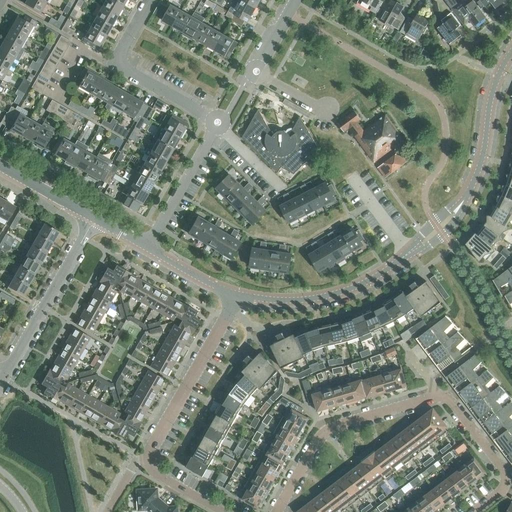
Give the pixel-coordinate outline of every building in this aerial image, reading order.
[(40,13),(47,2),(42,0),(26,0),(25,4),(40,13)] [(79,8),(83,1),(80,0),(78,0),(75,6),(79,8)] [(124,5),(115,0),(105,0),(102,6),(118,15),(124,5)] [(256,7),(243,0),(234,0),(228,11),(234,15),(244,21),(245,20),(247,16),(250,18),(256,7)] [(358,0),(357,3),(376,14),(383,1),(380,0),(358,0)] [(398,15),(403,6),(392,0),(390,0),(379,20),(391,27),(392,26),(398,29),(404,18),(398,15)] [(469,20),(474,26),(485,18),(472,1),(471,0),(467,0),(465,1),(459,6),(458,4),(451,9),(453,11),(463,24),(469,20)] [(479,0),(484,7),(491,2),(496,8),(506,0),(479,0)] [(73,3),(68,1),(62,12),(67,14),(73,3)] [(213,3),(211,8),(221,14),(224,9),(213,3)] [(181,11),(170,5),(162,20),(173,26),(181,11)] [(102,6),(96,17),(112,26),(118,15),(102,6)] [(73,18),(77,12),(73,9),(69,16),(73,18)] [(181,11),(173,26),(183,32),(192,17),(181,11)] [(225,15),(232,19),(234,15),(228,11),(225,15)] [(437,28),(438,28),(436,30),(436,34),(437,35),(441,32),(450,44),(461,35),(456,29),(461,25),(451,12),(441,20),(443,23),(437,28)] [(194,13),(192,17),(183,32),(182,34),(192,40),(193,38),(202,23),(205,19),(194,13)] [(408,17),(400,32),(417,42),(429,21),(417,14),(413,20),(408,17)] [(17,17),(11,28),(27,37),(33,26),(35,27),(37,22),(25,15),(22,20),(17,17)] [(62,24),(61,24),(65,18),(60,15),(57,21),(51,18),(48,24),(59,30),(62,24)] [(234,15),(232,19),(231,20),(241,26),(244,21),(234,15)] [(106,36),(112,26),(96,17),(90,27),(106,36)] [(64,25),(61,31),(72,37),(75,31),(68,27),(72,22),(67,19),(64,25)] [(202,23),(193,38),(204,44),(213,29),(202,23)] [(98,51),(106,36),(90,27),(82,42),(98,51)] [(27,37),(11,28),(5,39),(20,48),(27,37)] [(55,40),(58,35),(47,28),(44,34),(55,40)] [(204,44),(214,50),(223,35),(213,29),(204,44)] [(234,41),(223,35),(214,50),(225,56),(229,59),(238,43),(233,41),(234,41)] [(71,42),(61,36),(57,42),(68,48),(71,42)] [(20,48),(5,39),(0,46),(0,50),(14,59),(17,61),(24,50),(20,48)] [(68,48),(57,42),(55,47),(65,53),(68,48)] [(62,58),(65,53),(55,47),(51,52),(62,58)] [(0,50),(0,65),(8,70),(14,59),(0,50)] [(43,61),(46,54),(42,52),(38,58),(43,61)] [(62,58),(51,52),(48,57),(59,63),(62,58)] [(59,63),(48,57),(46,62),(56,68),(59,63)] [(56,68),(46,62),(43,67),(53,73),(56,68)] [(37,72),(40,66),(36,63),(32,69),(37,72)] [(8,70),(0,65),(0,80),(1,81),(5,74),(9,77),(12,72),(8,70)] [(53,73),(43,67),(40,73),(50,79),(53,73)] [(91,72),(84,68),(78,78),(82,80),(78,87),(89,93),(98,77),(91,73),(91,72)] [(50,79),(40,73),(37,78),(47,84),(50,79)] [(30,83),(34,76),(29,74),(26,80),(30,83)] [(89,93),(101,100),(110,84),(107,82),(108,81),(102,77),(101,79),(98,77),(89,93)] [(34,83),(44,89),(47,84),(37,78),(34,83)] [(34,83),(31,88),(41,94),(44,89),(34,83)] [(110,84),(101,100),(107,103),(104,108),(108,110),(111,106),(121,90),(110,84)] [(24,94),(28,87),(23,85),(20,91),(24,94)] [(121,90),(111,106),(122,112),(132,96),(121,90)] [(13,102),(18,105),(21,98),(17,96),(13,102)] [(142,102),(132,96),(122,112),(133,118),(132,119),(137,122),(141,116),(147,105),(142,102)] [(46,111),(50,113),(51,114),(57,103),(52,100),(46,111)] [(78,112),(81,107),(71,101),(68,106),(78,112)] [(51,114),(53,115),(56,117),(62,106),(57,103),(51,114)] [(147,105),(141,116),(145,118),(145,119),(146,119),(152,108),(147,105)] [(11,115),(15,109),(10,106),(7,113),(11,115)] [(61,119),(67,109),(62,106),(56,117),(61,119)] [(81,107),(78,112),(85,116),(89,118),(92,114),(95,109),(90,106),(87,110),(81,107)] [(21,136),(30,120),(19,114),(20,112),(15,109),(11,115),(5,126),(10,129),(21,136)] [(66,122),(72,112),(67,109),(61,119),(66,122)] [(288,133),(287,132),(285,131),(283,131),(279,131),(277,131),(276,132),(274,133),(273,135),(258,110),(242,137),(278,172),(281,167),(293,174),(318,149),(300,117),(289,135),(288,133)] [(397,144),(402,141),(397,134),(399,133),(385,114),(363,131),(357,122),(360,119),(354,111),(337,124),(343,132),(348,128),(374,162),(397,144)] [(11,115),(7,113),(6,112),(0,122),(0,123),(5,126),(11,115)] [(72,112),(66,122),(71,125),(74,119),(77,115),(72,112)] [(100,124),(101,125),(103,120),(99,117),(92,114),(89,118),(96,122),(100,124)] [(179,139),(188,123),(172,115),(170,118),(165,115),(159,127),(179,139)] [(41,126),(30,120),(21,136),(32,142),(41,126)] [(103,120),(101,125),(107,128),(109,124),(103,120)] [(92,129),(94,124),(88,121),(85,125),(92,129)] [(43,148),(43,149),(52,133),(55,129),(43,122),(41,126),(32,142),(36,145),(35,146),(42,150),(43,148)] [(125,138),(128,132),(115,124),(111,131),(125,138)] [(96,131),(103,135),(105,131),(99,127),(96,131)] [(132,141),(139,130),(134,127),(128,138),(132,141)] [(173,150),(179,139),(159,127),(153,138),(157,141),(173,150)] [(114,141),(116,137),(110,133),(107,138),(114,141)] [(54,154),(54,155),(65,161),(74,145),(63,139),(62,140),(58,138),(51,152),(54,154)] [(167,160),(173,150),(157,141),(151,151),(167,160)] [(80,148),(74,145),(65,161),(64,163),(70,166),(71,165),(76,167),(85,151),(88,146),(83,143),(80,148)] [(160,171),(167,160),(151,151),(147,149),(144,153),(149,156),(145,162),(160,171)] [(389,159),(397,169),(409,160),(401,150),(389,159)] [(76,167),(87,174),(96,158),(85,151),(76,167)] [(109,171),(113,165),(112,165),(110,163),(112,160),(99,153),(96,158),(87,174),(86,175),(97,182),(99,179),(103,182),(109,171),(110,171),(109,171)] [(120,163),(124,156),(119,154),(115,160),(120,163)] [(397,169),(389,159),(377,167),(385,178),(397,169)] [(154,182),(160,171),(145,162),(139,173),(138,174),(154,182)] [(110,171),(109,171),(103,182),(109,185),(115,174),(114,174),(110,171)] [(148,194),(154,182),(138,174),(139,173),(134,171),(131,175),(136,178),(132,184),(148,194)] [(224,174),(220,178),(223,181),(232,190),(238,183),(230,174),(227,177),(224,174)] [(216,188),(225,197),(232,190),(223,181),(220,178),(216,183),(219,185),(216,188)] [(128,182),(121,193),(142,205),(148,194),(132,184),(128,182)] [(243,188),(238,183),(232,190),(225,197),(232,203),(245,190),(243,188)] [(326,183),(315,188),(319,197),(330,191),(334,189),(331,184),(327,186),(326,183)] [(232,203),(239,210),(252,197),(247,192),(250,189),(246,185),(243,188),(245,190),(232,203)] [(503,193),(502,196),(511,200),(511,187),(506,185),(505,185),(502,185),(503,193)] [(302,190),(304,194),(306,193),(315,210),(323,205),(319,197),(315,188),(309,191),(307,188),(302,190)] [(330,191),(319,197),(323,205),(334,200),(333,196),(336,195),(334,189),(330,191)] [(304,194),(298,197),(306,214),(315,210),(306,193),(304,194)] [(511,200),(502,196),(501,195),(497,196),(498,203),(497,206),(496,206),(511,214),(511,200)] [(285,199),(287,203),(289,201),(298,218),(306,214),(298,197),(292,200),(290,196),(285,199)] [(239,210),(246,217),(259,203),(257,201),(252,197),(239,210)] [(257,201),(259,203),(246,217),(253,224),(266,210),(261,205),(264,203),(260,199),(257,201)] [(4,201),(0,208),(0,217),(7,221),(15,207),(4,201)] [(289,201),(287,203),(280,206),(289,223),(298,218),(289,201)] [(492,206),(492,213),(491,216),(507,226),(510,221),(511,219),(511,214),(496,206),(497,206),(496,206),(492,206)] [(13,220),(18,223),(22,216),(17,213),(13,220)] [(490,215),(486,215),(486,223),(484,225),(484,226),(500,237),(503,239),(505,235),(502,233),(503,232),(509,229),(507,226),(491,216),(490,215)] [(189,223),(192,225),(203,231),(208,223),(197,217),(195,220),(192,218),(189,223)] [(14,230),(18,223),(13,220),(9,227),(14,230)] [(38,234),(52,242),(58,232),(44,223),(38,234)] [(189,230),(188,233),(198,239),(203,231),(192,225),(189,223),(186,228),(189,230)] [(208,223),(203,231),(198,239),(207,244),(216,228),(214,226),(208,223)] [(224,232),(218,229),(220,225),(216,223),(214,226),(216,228),(207,244),(215,249),(224,232)] [(495,242),(496,242),(501,240),(500,237),(484,226),(484,225),(480,224),(479,232),(477,235),(492,247),(495,242)] [(347,243),(358,237),(361,235),(358,230),(355,232),(353,228),(342,235),(347,243)] [(223,254),(233,237),(230,236),(224,232),(215,249),(223,254)] [(232,232),(230,236),(233,237),(223,254),(232,259),(241,242),(235,239),(237,235),(232,232)] [(494,249),(492,247),(477,235),(475,233),(474,234),(473,233),(469,238),(470,239),(468,241),(468,243),(470,245),(468,247),(475,256),(478,253),(483,257),(487,260),(495,251),(494,249)] [(10,237),(5,234),(1,241),(6,244),(9,237),(10,237)] [(32,244),(46,253),(52,242),(38,234),(32,244)] [(330,238),(332,241),(334,240),(344,256),(352,251),(347,243),(342,235),(336,238),(334,235),(330,238)] [(361,242),(364,240),(361,235),(358,237),(347,243),(352,251),(363,245),(361,242)] [(344,256),(334,240),(332,241),(326,245),(336,261),(344,256)] [(26,255),(40,263),(46,253),(32,244),(26,255)] [(260,245),(260,249),(263,250),(260,268),(269,270),(272,251),(265,250),(266,246),(260,245)] [(313,248),(315,251),(318,250),(327,266),(336,261),(326,245),(320,248),(318,245),(313,248)] [(260,268),(263,250),(260,249),(253,248),(250,267),(260,268)] [(284,253),(285,249),(279,248),(279,252),(281,252),(279,271),(288,273),(291,254),(284,253)] [(502,255),(505,258),(509,253),(503,248),(499,253),(502,256),(502,255)] [(327,266),(318,250),(315,251),(309,255),(319,271),(327,266)] [(279,252),(272,251),(269,270),(279,271),(281,252),(279,252)] [(40,263),(26,255),(20,265),(34,274),(40,263)] [(20,265),(14,276),(28,284),(34,274),(20,265)] [(116,283),(122,287),(123,287),(130,274),(131,273),(116,265),(113,271),(116,283)] [(497,289),(509,282),(511,286),(511,265),(493,281),(497,289)] [(100,282),(112,289),(112,290),(113,289),(116,283),(113,271),(107,267),(99,282),(99,283),(100,282)] [(122,287),(120,290),(131,296),(140,280),(130,274),(123,287),(122,287)] [(22,295),(28,284),(14,276),(7,287),(22,295)] [(434,276),(430,279),(445,299),(449,296),(434,276)] [(140,280),(131,296),(141,302),(151,286),(140,280)] [(406,296),(414,308),(420,317),(427,312),(426,309),(432,305),(434,307),(441,302),(426,281),(418,287),(415,282),(410,285),(413,290),(406,296)] [(99,283),(94,293),(110,302),(116,291),(113,289),(112,290),(112,289),(100,282),(99,283)] [(141,302),(152,308),(161,292),(151,286),(141,302)] [(406,296),(403,291),(396,296),(397,297),(394,299),(404,315),(405,314),(414,308),(406,296)] [(152,308),(162,314),(172,298),(161,292),(152,308)] [(104,313),(110,302),(94,293),(88,303),(104,313)] [(15,300),(7,296),(5,300),(12,304),(15,300)] [(172,298),(162,314),(173,320),(175,317),(182,304),(172,298)] [(394,321),(404,315),(394,299),(393,298),(387,302),(387,303),(384,305),(393,322),(394,321)] [(88,303),(82,314),(98,323),(104,313),(88,303)] [(182,304),(175,317),(181,320),(194,317),(197,311),(182,303),(182,304)] [(374,309),(374,310),(382,327),(393,322),(384,305),(384,303),(377,307),(377,308),(374,309)] [(371,332),(382,327),(374,310),(374,309),(374,308),(366,312),(367,313),(363,314),(371,332)] [(360,337),(371,332),(363,314),(363,313),(355,317),(356,318),(353,319),(352,319),(359,337),(360,337)] [(98,323),(82,314),(76,324),(92,334),(98,323)] [(428,355),(431,353),(448,339),(443,332),(452,322),(446,316),(419,337),(427,347),(424,349),(428,355)] [(181,320),(178,326),(177,327),(190,334),(191,335),(199,320),(194,317),(181,320)] [(143,324),(132,318),(131,321),(141,327),(143,324)] [(342,323),(347,341),(348,341),(359,337),(352,319),(353,319),(352,318),(345,320),(345,321),(342,322),(342,323)] [(335,344),(347,341),(342,323),(342,322),(342,321),(334,323),(334,324),(331,325),(335,344)] [(190,334),(177,327),(178,326),(174,324),(168,335),(184,344),(190,334)] [(322,327),(319,328),(318,328),(324,347),(335,344),(331,325),(331,324),(322,326),(322,327)] [(313,350),(324,347),(318,328),(319,328),(318,327),(310,330),(310,331),(307,332),(306,332),(313,350)] [(74,328),(67,339),(84,348),(90,337),(74,328)] [(298,336),(295,337),(303,355),(303,354),(313,350),(306,332),(307,332),(306,331),(298,335),(298,336)] [(303,354),(303,355),(295,337),(293,334),(285,338),(282,332),(276,335),(279,341),(270,345),(281,368),(289,364),(288,362),(295,358),(297,361),(304,357),(303,354)] [(458,332),(448,339),(431,353),(439,363),(436,365),(440,371),(461,355),(455,347),(464,338),(458,332)] [(184,344),(168,335),(162,345),(178,355),(184,344)] [(78,358),(84,348),(67,339),(62,349),(78,358)] [(178,355),(162,345),(156,356),(172,365),(178,355)] [(387,357),(396,353),(393,348),(385,352),(387,357)] [(62,349),(56,359),(72,369),(78,358),(62,349)] [(244,374),(244,373),(258,387),(260,389),(266,383),(264,381),(270,375),(272,377),(278,371),(260,353),(253,360),(248,355),(244,360),(248,364),(242,371),(244,374)] [(460,391),(478,377),(472,370),(482,361),(475,354),(448,375),(456,386),(453,388),(457,394),(460,391)] [(150,367),(166,376),(172,365),(156,356),(150,367)] [(66,380),(72,369),(56,359),(50,370),(62,377),(66,380)] [(62,377),(50,370),(49,369),(41,384),(46,387),(59,384),(62,377)] [(391,372),(396,389),(406,386),(401,369),(391,372)] [(148,370),(142,381),(158,390),(164,379),(148,370)] [(487,370),(478,377),(460,391),(468,401),(465,404),(469,409),(472,407),(490,393),(484,386),(494,377),(487,370)] [(381,375),(386,392),(396,389),(391,372),(381,375)] [(235,382),(236,383),(251,395),(258,387),(244,373),(244,374),(242,376),(241,375),(235,382)] [(381,375),(371,378),(376,395),(386,392),(381,375)] [(356,399),(366,397),(362,381),(360,376),(350,379),(351,383),(356,399)] [(97,381),(107,387),(109,383),(99,377),(97,381)] [(366,398),(376,395),(371,378),(362,381),(366,397),(366,398)] [(302,381),(305,393),(311,391),(308,379),(302,381)] [(152,401),(158,390),(142,381),(136,391),(152,401)] [(331,384),(337,405),(347,402),(342,385),(341,381),(331,384)] [(65,387),(58,400),(68,406),(78,389),(67,383),(65,387)] [(227,393),(228,393),(244,404),(251,395),(236,383),(233,386),(233,385),(227,393)] [(351,383),(342,385),(347,402),(356,399),(351,383)] [(58,400),(65,387),(59,384),(46,387),(43,393),(58,401),(58,400)] [(322,391),(327,408),(337,405),(331,384),(321,387),(322,391)] [(499,386),(490,393),(472,407),(480,417),(477,419),(481,425),(484,423),(502,409),(496,402),(506,392),(499,386)] [(79,412),(88,396),(88,395),(78,389),(68,406),(79,412)] [(146,411),(152,401),(136,391),(130,402),(146,411)] [(317,411),(327,408),(322,391),(312,394),(317,411)] [(225,396),(220,404),(221,404),(238,413),(244,404),(228,393),(226,396),(225,396)] [(88,395),(88,396),(79,412),(89,418),(98,402),(99,401),(88,395)] [(283,416),(302,427),(307,418),(300,414),(303,409),(283,398),(278,402),(286,407),(287,410),(283,416)] [(99,401),(98,402),(89,418),(100,424),(109,407),(99,401)] [(489,435),(493,441),(496,439),(511,425),(511,422),(508,417),(511,413),(511,402),(511,401),(502,409),(484,423),(492,433),(489,435)] [(140,421),(146,411),(130,402),(124,412),(127,415),(127,414),(140,422),(140,421)] [(214,414),(215,415),(216,414),(232,424),(238,413),(221,404),(220,407),(218,407),(214,414)] [(431,406),(419,415),(295,509),(297,511),(341,511),(447,432),(437,418),(439,417),(431,406)] [(100,424),(110,430),(117,417),(118,417),(120,413),(109,407),(100,424)] [(140,422),(127,414),(127,415),(124,421),(127,433),(133,436),(141,422),(140,421),(140,422)] [(214,418),(213,417),(208,425),(209,425),(210,425),(226,434),(232,424),(216,414),(215,415),(214,418)] [(283,416),(278,425),(297,436),(302,427),(283,416)] [(124,439),(127,433),(124,421),(118,417),(117,417),(110,430),(109,431),(124,439)] [(204,435),(221,445),(226,434),(210,425),(209,425),(208,428),(207,428),(203,435),(204,436),(204,435)] [(273,434),(277,436),(292,445),(297,436),(278,425),(273,434)] [(511,425),(496,439),(504,449),(501,451),(505,457),(508,454),(511,451),(511,425)] [(292,445),(277,436),(273,434),(268,443),(287,454),(292,445)] [(198,446),(215,455),(221,445),(204,435),(204,436),(202,439),(201,438),(197,445),(198,446)] [(467,448),(466,447),(462,442),(458,445),(462,450),(462,451),(467,448)] [(263,452),(264,452),(282,463),(282,462),(287,454),(268,443),(263,452)] [(192,456),(209,466),(215,455),(198,446),(196,449),(195,449),(191,456),(192,456)] [(283,463),(282,462),(282,463),(264,452),(259,461),(278,472),(283,463)] [(485,472),(472,455),(463,461),(466,464),(476,478),(485,472)] [(185,466),(188,468),(203,476),(209,466),(192,456),(190,460),(189,459),(185,466)] [(273,480),(278,472),(259,461),(254,470),(273,480)] [(468,484),(476,478),(466,464),(458,470),(468,484)] [(447,473),(460,491),(468,484),(458,470),(455,467),(447,473)] [(254,470),(249,479),(268,489),(273,480),(254,470)] [(439,480),(452,497),(460,491),(447,473),(439,480)] [(244,487),(263,498),(265,499),(270,490),(268,489),(249,479),(244,487)] [(413,479),(409,482),(405,486),(409,490),(417,484),(413,479)] [(431,486),(444,503),(452,497),(439,480),(431,486)] [(400,496),(409,490),(405,486),(397,492),(400,496)] [(423,492),(436,509),(444,503),(431,486),(423,492)] [(257,508),(263,498),(244,487),(239,497),(257,508)] [(139,510),(147,509),(150,511),(154,511),(163,502),(157,498),(157,489),(137,491),(139,510)] [(415,498),(425,511),(432,511),(436,509),(423,492),(415,498)] [(406,504),(412,511),(425,511),(415,498),(406,504)] [(154,511),(177,511),(177,507),(168,507),(163,502),(154,511)]
